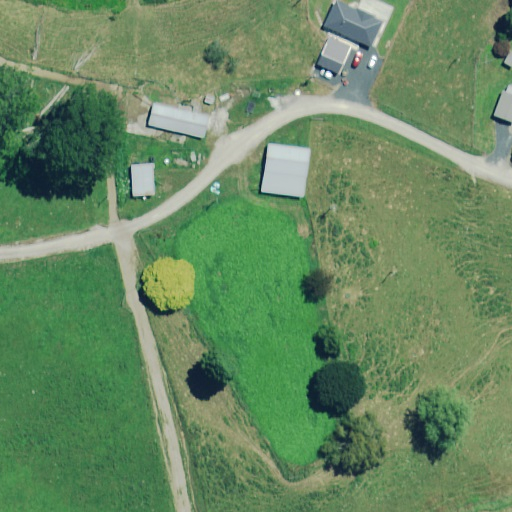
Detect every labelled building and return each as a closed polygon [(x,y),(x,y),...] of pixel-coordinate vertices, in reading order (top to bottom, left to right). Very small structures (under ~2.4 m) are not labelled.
[(511,63),(511,52),(509,50),(502,63),(510,68),(511,63)] [(511,96),(511,95),(511,88),(503,85),(492,116),(511,123),(511,121),(511,96)] [(206,117),(151,104),(146,125),(201,138),(206,117)] [(306,150),(265,145),(260,192),(301,197),(306,150)] [(151,195),(149,165),(128,166),(130,196),(151,195)]
